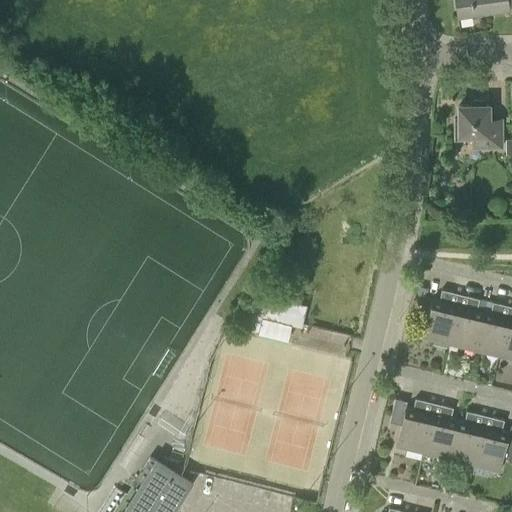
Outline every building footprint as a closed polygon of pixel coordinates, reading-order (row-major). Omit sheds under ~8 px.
[(508,9),(508,3),(507,3),(506,0),(455,0),(458,17),(508,9)] [(488,104),(485,105),(485,98),(471,98),(471,105),(458,105),(459,119),(454,119),(454,139),(473,139),(473,147),(501,147),(501,122),(488,123),(488,104)] [(301,327),(306,305),(266,295),(267,292),(256,289),(246,329),(257,332),(261,317),(301,327)] [(448,344),(459,300),(451,298),(452,292),(441,289),(439,300),(431,298),(422,337),(448,344)] [(474,350),(483,310),(476,309),(479,298),(468,295),(466,302),(459,300),(448,344),(474,350)] [(499,356),(509,312),(502,311),(504,304),(492,301),(490,312),(483,310),(474,350),(499,356)] [(511,312),(509,312),(499,356),(511,358),(511,312)] [(396,445),(422,452),(432,409),(425,407),(426,401),(415,398),(412,408),(405,407),(403,415),(391,412),(389,421),(401,424),(396,445)] [(432,409),(422,452),(447,458),(456,421),(450,419),(453,407),(442,404),(440,411),(432,409)] [(447,458),(473,464),(483,420),(476,419),(478,413),(466,410),(463,422),(456,421),(447,458)] [(483,420),(473,464),(499,471),(508,432),(501,430),(504,420),(493,417),(492,422),(483,420)] [(172,511),(190,484),(149,458),(140,472),(146,476),(123,511),(172,511)]
